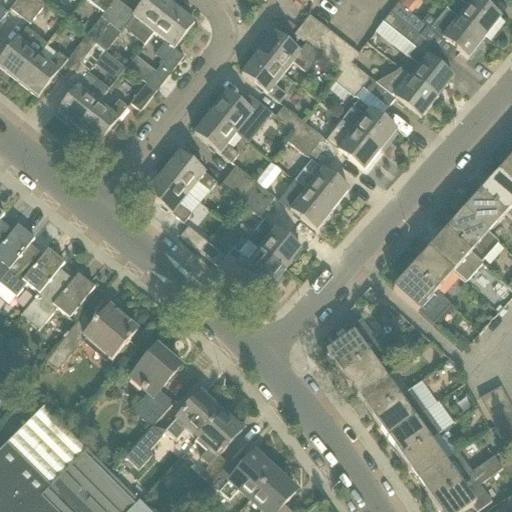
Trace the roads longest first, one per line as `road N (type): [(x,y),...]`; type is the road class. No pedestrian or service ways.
road 1 (residential): [(263,357),(511,83)]
road 2 (residential): [(92,211),(219,55),(225,33),(201,0)]
road 3 (residential): [(263,357),(92,211)]
road 4 (residential): [(376,511),(263,357)]
